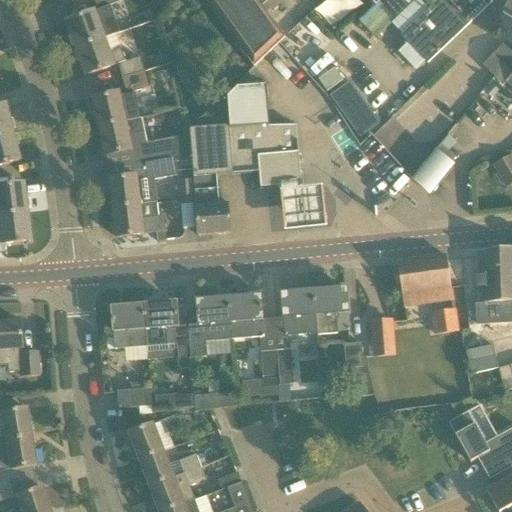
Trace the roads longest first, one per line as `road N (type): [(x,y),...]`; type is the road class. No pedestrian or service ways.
road 1 (residential): [(74,276),(511,233)]
road 2 (residential): [(74,276),(70,226),(0,10)]
road 3 (residential): [(112,511),(74,276)]
